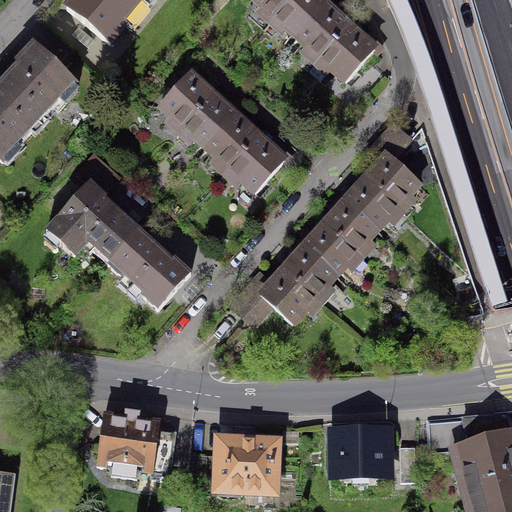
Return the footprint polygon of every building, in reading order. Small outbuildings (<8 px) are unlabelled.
[(75,0),(67,11),(110,47),(127,26),(125,25),(145,0),(75,0)] [(252,0),(274,20),(292,0),(252,0)] [(297,40),(326,8),(319,2),(316,0),(292,0),(274,20),(297,40)] [(320,61),(348,29),(332,14),(326,8),(297,40),(320,61)] [(368,47),(348,29),(320,61),(346,84),(375,53),(368,47)] [(0,84),(0,162),(3,164),(75,88),(55,69),(65,58),(43,38),(0,84)] [(184,130),(212,98),(196,83),(189,77),(161,109),(184,130)] [(206,150),(235,119),(228,113),(212,98),(184,130),(178,137),(189,147),(196,141),(206,150)] [(206,150),(229,171),(258,139),(242,124),(235,119),(206,150)] [(377,169),(366,181),(398,210),(419,187),(393,163),(411,143),(394,128),(375,149),(380,154),(376,159),(371,164),(377,169)] [(277,157),(258,139),(229,171),(255,194),(284,163),(277,157)] [(108,266),(140,231),(127,220),(102,197),(118,178),(94,156),(76,176),(89,187),(46,234),(75,260),(88,245),(95,251),(93,253),(108,266)] [(351,198),(346,204),(377,232),(398,210),(366,181),(351,198)] [(341,210),(325,226),(357,255),(377,232),(346,204),(341,210)] [(357,255),(325,226),(310,243),(305,249),(337,278),(357,255)] [(165,254),(140,231),(108,266),(123,280),(125,279),(144,296),(142,297),(158,312),(190,276),(165,254)] [(316,300),(337,278),(305,249),(300,255),(285,272),(316,300)] [(316,300),(285,272),(272,286),(266,281),(261,286),(256,292),(251,287),(231,309),(246,323),(265,301),(293,327),(316,300)] [(124,423),(104,420),(98,464),(112,466),(111,477),(137,481),(139,470),(151,472),(150,481),(169,484),(177,435),(158,432),(158,428),(138,425),(140,415),(133,414),(125,413),(124,423)] [(511,511),(511,434),(507,418),(450,423),(450,425),(429,427),(430,455),(452,453),(458,473),(464,471),(469,492),(463,493),(467,511),(511,511)] [(353,436),(332,436),(333,477),(344,477),(344,486),(378,485),(378,476),(388,476),(387,435),(367,435),(367,434),(367,433),(366,432),(365,431),(364,430),(363,429),(362,429),(361,429),(360,429),(359,429),(357,429),(356,430),(355,430),(354,431),(354,432),(353,433),(353,434),(353,436)] [(247,444),(219,443),(217,497),(220,499),(223,501),(226,501),(230,501),(233,501),(236,500),(240,498),(240,492),(273,494),(276,445),(247,444)] [(407,449),(400,449),(400,484),(415,484),(415,449),(407,449)] [(0,511),(10,511),(15,477),(0,474),(0,511)]
